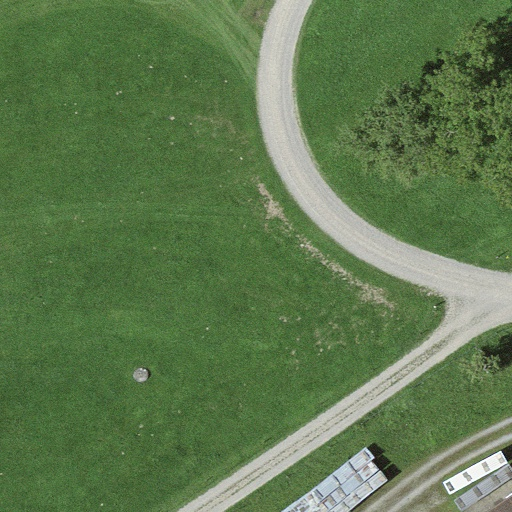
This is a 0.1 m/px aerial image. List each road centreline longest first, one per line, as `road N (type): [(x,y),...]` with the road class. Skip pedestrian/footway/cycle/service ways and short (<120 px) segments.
road 1 (track): [(511,299),(337,219),(278,105),(312,0)]
road 2 (track): [(511,299),(197,511)]
